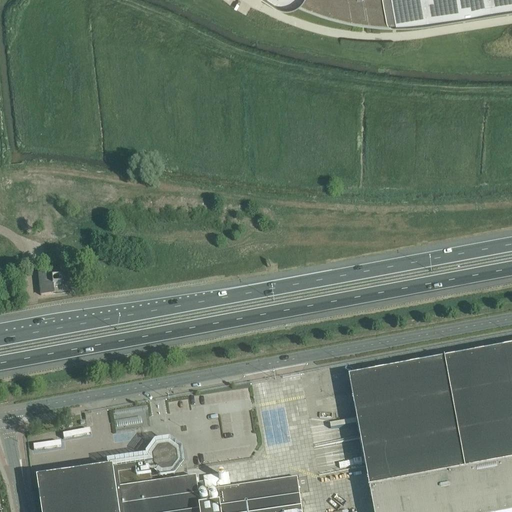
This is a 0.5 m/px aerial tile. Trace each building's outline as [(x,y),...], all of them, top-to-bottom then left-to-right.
[(511,0),(299,0),(305,2),(317,7),(328,11),(340,14),(352,17),(364,18),(376,20),(387,21),(399,21),(410,20),(422,19),(433,18),(511,5),(511,0)] [(59,271),(38,273),(40,295),(53,294),(52,285),(61,284),(59,271)] [(153,465),(37,482),(41,511),(511,511),(511,349),(350,380),(360,438),(366,466),(374,511),(302,511),(297,479),(199,493),(197,479),(149,486),(149,483),(151,482),(150,475),(156,474),(158,471),(162,473),(171,472),(176,464),(175,455),(167,449),(158,451),(152,459),(153,465)] [(244,424),(245,434),(254,434),(253,424),(244,424)] [(217,477),(215,478),(214,476),(205,477),(206,489),(218,487),(217,477)]
